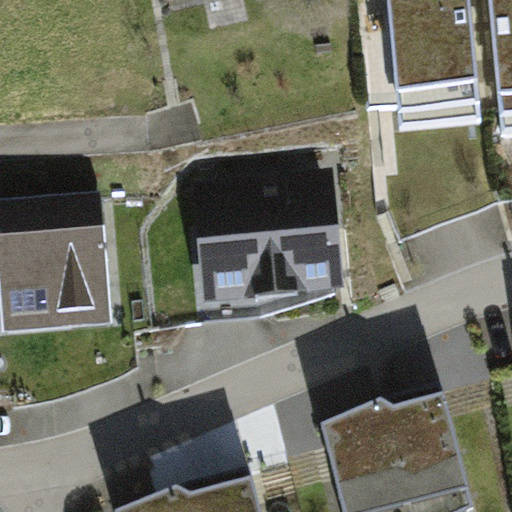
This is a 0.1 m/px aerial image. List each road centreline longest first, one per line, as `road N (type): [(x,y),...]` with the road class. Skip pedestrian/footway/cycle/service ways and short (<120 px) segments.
road 1 (residential): [(511,279),(162,429),(0,470)]
road 2 (residential): [(0,140),(155,133)]
